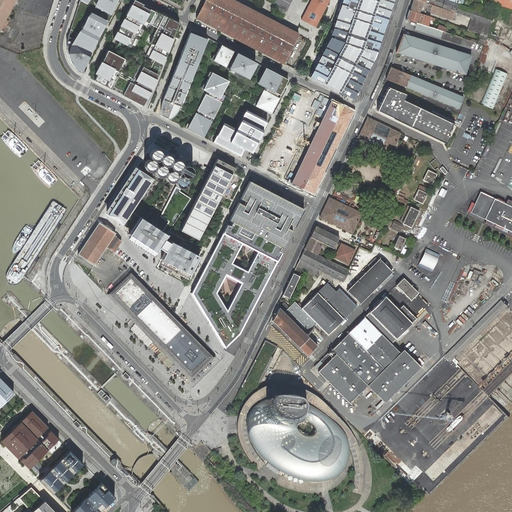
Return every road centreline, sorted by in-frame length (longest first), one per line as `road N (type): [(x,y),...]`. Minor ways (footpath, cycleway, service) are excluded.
road 1 (residential): [(197,426),(240,370),(320,205)]
road 2 (residential): [(320,205),(158,120),(134,123)]
road 3 (residential): [(183,19),(365,111)]
road 4 (residential): [(134,123),(132,145),(57,259),(62,291)]
road 5 (residential): [(132,492),(0,356)]
road 6 (residential): [(62,291),(194,424)]
road 7 (residential): [(134,123),(53,61),(65,0)]
